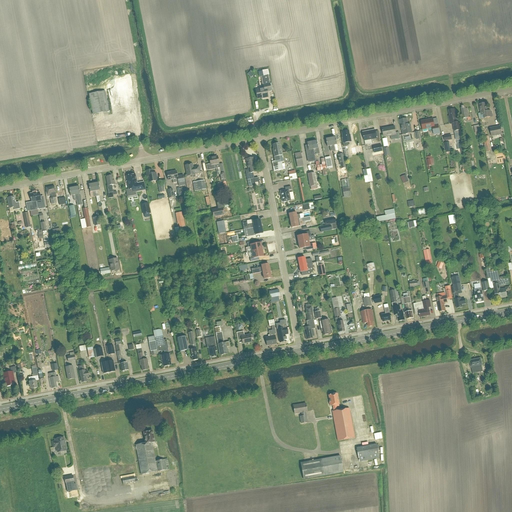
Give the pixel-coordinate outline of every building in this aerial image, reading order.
[(267,92),(271,91),(268,76),(262,77),(261,77),(264,89),(256,90),(257,99),(264,98),(268,97),(267,92)] [(92,115),(109,112),(105,91),(89,94),(91,108),(92,113),(92,115)] [(487,112),(486,104),(479,105),(481,115),(484,115),(484,118),(492,117),(492,113),(491,113),(490,111),(487,112)] [(466,109),(466,108),(461,108),(462,115),(461,115),(462,119),(467,118),(468,121),(471,120),(471,118),(469,118),(467,109),(466,109)] [(457,122),(455,109),(449,111),(450,116),(448,117),(450,124),(453,124),(456,138),(462,137),(459,122),(457,122)] [(412,133),(411,129),(410,124),(408,125),(407,119),(400,120),(402,130),(403,135),(412,133)] [(433,119),(421,121),(423,133),(428,132),(427,129),(433,128),(434,135),(440,134),(438,125),(434,126),(433,119)] [(491,137),(502,135),(500,126),(489,128),(491,137)] [(396,133),(395,127),(382,129),(384,137),(391,136),(391,140),(400,139),(399,133),(396,133)] [(377,138),(375,130),(363,133),(364,141),(372,140),(373,144),(381,142),(380,137),(377,138)] [(349,135),(349,131),(341,133),(342,138),(343,147),(347,146),(347,145),(349,145),(349,142),(351,142),(350,135),(349,135)] [(490,145),(488,136),(483,137),(484,146),(485,152),(492,151),(491,145),(490,145)] [(315,162),(314,155),(312,142),(306,143),(307,146),(305,147),(306,153),(308,153),(310,163),(315,162)] [(274,157),(275,162),(275,163),(272,164),(274,172),(279,171),(282,170),(281,162),(283,162),(282,156),(280,148),(279,144),(273,145),(274,150),(273,150),(274,157)] [(343,154),(337,155),(339,164),(340,169),(346,168),(345,163),(343,154)] [(209,158),(210,164),(207,165),(208,171),(220,168),(217,156),(209,158)] [(247,180),(254,179),(253,173),(256,172),(253,158),(246,159),(248,170),(245,171),(247,180)] [(316,166),(317,171),(322,170),(323,176),(327,175),(326,169),(325,164),(316,166)] [(193,168),(192,165),(185,166),(187,176),(194,175),(194,174),(200,173),(199,167),(194,168),(193,168)] [(370,168),(362,170),(365,183),(373,181),(370,168)] [(152,174),(152,170),(146,171),(148,183),(157,181),(156,173),(152,174)] [(176,179),(177,179),(179,187),(185,185),(183,175),(177,177),(176,171),(167,173),(168,181),(172,180),(173,183),(177,183),(176,179)] [(308,174),(310,187),(317,186),(314,173),(308,174)] [(136,183),(135,175),(127,176),(128,181),(127,181),(126,182),(127,185),(128,185),(129,190),(133,189),(133,192),(135,191),(145,189),(144,183),(137,185),(137,183),(136,183)] [(113,181),(112,176),(106,177),(108,186),(107,186),(108,193),(108,195),(108,199),(113,198),(112,192),(113,192),(112,185),(115,185),(114,181),(113,181)] [(205,190),(204,181),(200,181),(196,182),(192,183),(194,192),(205,190)] [(55,193),(54,187),(47,189),(48,193),(46,193),(47,197),(51,196),(51,199),(50,199),(52,205),(56,204),(55,198),(56,198),(56,193),(55,193)] [(78,187),(74,188),(76,201),(77,206),(82,205),(80,194),(78,187)] [(282,202),(290,201),(288,190),(291,190),(291,187),(285,188),(285,191),(280,192),(282,202)] [(349,188),(342,189),(343,198),(351,197),(349,188)] [(35,194),(38,210),(46,209),(45,203),(42,204),(39,193),(38,193),(38,192),(36,193),(36,194),(35,194)] [(38,210),(35,194),(34,194),(33,193),(32,194),(31,194),(30,195),(32,203),(32,206),(28,207),(29,212),(38,210)] [(15,204),(15,202),(14,197),(8,198),(10,209),(13,208),(13,210),(20,209),(19,203),(15,204)] [(143,215),(150,214),(148,203),(141,205),(143,215)] [(213,217),(224,215),(222,208),(211,210),(213,217)] [(376,217),(377,222),(395,219),(394,209),(385,211),(386,215),(376,217)] [(182,213),(175,214),(177,225),(184,224),(182,213)] [(290,221),(300,219),(299,217),(297,217),(296,213),(289,214),(290,221)] [(311,221),(310,217),(300,219),(290,221),(292,228),(298,227),(305,225),(304,223),(311,221)] [(247,222),(242,223),(244,230),(247,229),(254,228),(261,227),(260,220),(253,221),(253,224),(247,225),(247,222)] [(217,226),(218,234),(226,232),(224,225),(217,226)] [(254,228),(247,229),(249,237),(256,236),(256,235),(262,234),(262,233),(261,227),(254,228)] [(54,237),(61,236),(60,228),(52,230),(54,237)] [(298,243),(309,241),(308,237),(311,237),(310,231),(302,233),(303,236),(297,237),(298,243)] [(228,244),(226,234),(219,235),(220,241),(219,242),(220,245),(228,244)] [(252,252),(262,250),(261,243),(255,244),(254,241),(247,243),(248,248),(251,248),(252,252)] [(309,241),(298,243),(299,249),(305,248),(306,251),(313,249),(312,244),(309,244),(309,241)] [(262,250),(252,252),(252,256),(249,257),(251,262),(258,261),(257,258),(263,257),(262,250)] [(430,253),(424,254),(425,261),(427,269),(433,268),(431,260),(430,253)] [(223,267),(226,266),(231,259),(230,256),(221,258),(223,267)] [(299,266),(312,263),(311,259),(305,260),(305,257),(298,259),(299,266)] [(313,267),(312,263),(299,266),(300,273),(301,272),(302,276),(308,275),(307,271),(307,268),(313,267)] [(368,273),(376,271),(374,263),(366,265),(368,273)] [(252,275),(263,273),(270,271),(268,264),(261,266),(262,268),(251,270),(252,275)] [(319,276),(325,275),(323,265),(317,266),(319,276)] [(491,273),(491,270),(486,271),(488,279),(491,279),(491,282),(493,282),(494,291),(496,299),(507,297),(506,288),(499,290),(498,287),(510,284),(509,278),(500,280),(498,271),(491,273)] [(270,271),(263,273),(264,279),(271,278),(270,271)] [(459,276),(452,277),(454,285),(455,293),(454,294),(455,300),(456,304),(457,308),(462,307),(461,305),(466,304),(465,299),(461,300),(461,298),(459,299),(458,291),(462,291),(460,284),(459,276)] [(482,292),(481,289),(475,290),(475,293),(476,303),(484,301),(482,292)] [(270,298),(279,296),(278,290),(269,292),(270,298)] [(440,312),(445,311),(444,305),(445,305),(445,303),(448,303),(446,296),(437,298),(440,312)] [(372,306),(370,297),(369,298),(364,298),(363,299),(365,307),(372,306)] [(409,309),(408,304),(411,304),(410,297),(404,298),(405,304),(406,309),(405,309),(406,312),(407,319),(413,318),(412,311),(410,311),(410,308),(409,309)] [(423,309),(425,316),(430,315),(429,308),(431,308),(429,301),(423,302),(424,309),(423,309)] [(425,316),(423,309),(422,302),(414,304),(415,309),(418,309),(420,317),(425,316)] [(338,304),(332,305),(333,309),(334,317),(340,316),(339,308),(338,304)] [(393,308),(394,313),(394,316),(397,316),(398,322),(405,320),(403,312),(401,313),(400,306),(393,308)] [(305,308),(307,321),(313,320),(311,307),(305,308)] [(383,322),(391,320),(389,308),(385,309),(386,315),(382,315),(383,322)] [(361,312),(362,317),(364,324),(368,323),(368,328),(373,327),(373,323),(374,322),(371,310),(366,311),(361,312)] [(174,324),(182,322),(180,314),(172,316),(174,324)] [(340,322),(340,318),(334,319),(335,323),(337,323),(339,333),(345,331),(343,321),(340,322)] [(314,321),(307,322),(308,327),(304,328),(306,337),(307,337),(307,339),(312,338),(312,336),(314,336),(313,329),(315,329),(314,321)] [(330,327),(329,321),(320,322),(321,329),(322,329),(323,335),(332,334),(331,331),(332,330),(332,328),(330,327)] [(281,323),(276,324),(277,330),(277,329),(280,343),(286,342),(286,341),(285,340),(287,340),(286,337),(285,337),(284,335),(288,334),(288,335),(288,334),(286,324),(281,325),(281,323)] [(267,346),(277,344),(275,334),(276,334),(274,326),(272,326),(272,331),(269,331),(270,337),(265,338),(267,346)] [(221,333),(220,327),(215,328),(216,334),(220,355),(228,354),(227,347),(230,347),(229,342),(224,343),(222,332),(221,333)] [(196,345),(193,332),(188,333),(191,346),(193,345),(193,349),(189,349),(191,357),(192,361),(198,360),(197,356),(198,356),(196,348),(196,345)] [(244,336),(243,332),(236,333),(237,339),(241,338),(243,344),(251,342),(251,339),(253,338),(253,337),(253,335),(251,335),(244,336)] [(166,354),(165,345),(163,337),(156,338),(158,351),(161,351),(162,355),(160,355),(161,362),(162,362),(163,367),(171,365),(170,360),(171,360),(169,354),(166,354)] [(179,352),(188,350),(186,337),(177,338),(179,352)] [(217,351),(214,337),(205,339),(207,348),(208,348),(210,356),(211,356),(212,357),(216,357),(215,351),(217,351)] [(150,351),(157,350),(155,341),(149,342),(150,351)] [(108,355),(115,354),(113,346),(107,347),(108,355)] [(95,349),(97,358),(103,356),(102,348),(95,349)] [(120,351),(119,351),(119,348),(116,349),(117,356),(119,363),(120,363),(122,372),(128,371),(126,363),(123,364),(122,360),(121,360),(121,356),(120,356),(120,351)] [(142,353),(141,349),(137,349),(138,354),(140,366),(141,366),(142,371),(148,370),(147,366),(148,365),(147,360),(144,360),(142,353)] [(74,355),(74,352),(69,353),(70,356),(67,357),(68,362),(76,361),(75,355),(74,355)] [(483,372),(482,367),(481,359),(470,361),(471,369),(472,369),(473,374),(483,372)] [(107,362),(109,373),(115,372),(113,361),(107,362)] [(103,374),(109,373),(107,362),(101,363),(103,374)] [(68,380),(75,379),(72,366),(66,368),(68,380)] [(84,372),(83,366),(79,367),(82,383),(86,382),(86,378),(88,377),(87,372),(84,372)] [(6,387),(15,385),(13,374),(17,373),(16,367),(10,368),(11,372),(3,374),(6,387)] [(32,369),(33,377),(29,378),(30,382),(29,382),(31,390),(37,388),(36,381),(39,381),(36,368),(32,369)] [(56,378),(55,373),(49,374),(51,388),(57,387),(56,382),(59,381),(58,377),(56,378)] [(339,407),(339,405),(337,394),(329,396),(330,403),(329,403),(330,406),(333,406),(334,411),(332,412),(338,441),(355,438),(349,408),(337,411),(336,407),(339,407)] [(307,423),(305,412),(307,412),(306,404),(293,406),(294,414),(301,413),(302,417),(299,417),(301,424),(307,423)] [(141,475),(158,472),(152,443),(155,442),(153,431),(144,433),(146,444),(136,446),(141,475)] [(66,451),(63,438),(55,440),(55,442),(52,442),(54,448),(57,447),(58,453),(66,451)] [(359,461),(379,458),(376,444),(356,448),(359,461)] [(303,480),(322,476),(343,472),(340,456),(300,463),(303,480)] [(158,472),(166,470),(164,460),(157,462),(158,472)] [(73,476),(64,477),(66,484),(67,492),(77,490),(76,484),(74,484),(74,482),(73,476)] [(123,485),(135,482),(134,476),(122,478),(123,485)]
